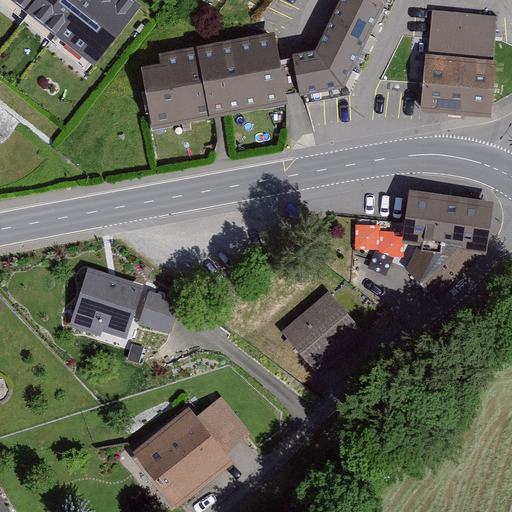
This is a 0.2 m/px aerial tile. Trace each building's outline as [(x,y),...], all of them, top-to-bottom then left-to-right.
[(142,9),(129,0),(6,0),(94,69),(142,9)] [(273,35),(139,61),(153,137),(285,113),(332,103),(390,0),(337,0),(339,1),(308,58),(279,62),(273,35)] [(430,18),(426,63),(490,68),(494,23),(430,18)] [(426,63),(420,62),(416,113),(486,118),(490,68),(426,63)] [(494,202),(409,190),(402,243),(418,245),(406,269),(436,297),(487,255),(494,202)] [(182,299),(89,270),(72,323),(128,340),(133,323),(171,335),(182,299)] [(361,327),(328,291),(282,334),(315,369),(361,327)] [(188,406),(127,453),(173,511),(236,464),(226,451),(249,433),(221,398),(197,417),(188,406)]
